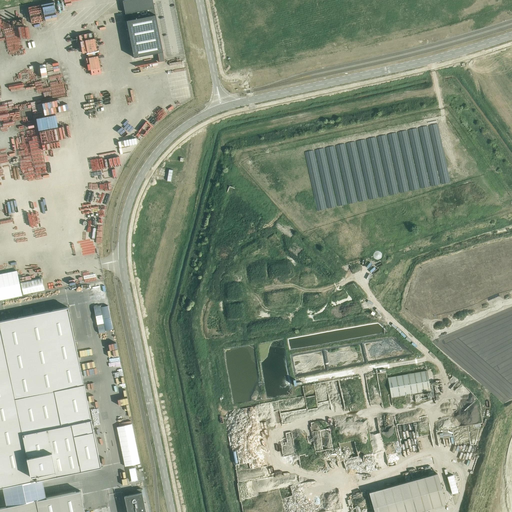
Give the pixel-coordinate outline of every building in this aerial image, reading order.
[(152,0),(122,0),(134,57),(162,52),(152,0)] [(8,17),(29,13),(28,7),(7,11),(8,17)] [(128,146),(124,150),(128,154),(132,150),(128,146)] [(73,193),(72,201),(74,210),(74,211),(74,213),(73,219),(74,223),(82,224),(86,223),(87,218),(86,213),(87,213),(88,210),(87,207),(88,202),(86,193),(84,193),(83,188),(83,187),(81,178),(79,177),(71,179),(71,182),(73,193)] [(99,189),(98,198),(106,199),(107,189),(99,189)] [(104,223),(108,201),(102,200),(98,222),(104,223)] [(57,217),(46,213),(41,225),(52,230),(57,217)] [(2,236),(0,236),(0,250),(2,251),(3,251),(5,252),(15,253),(20,253),(23,249),(20,248),(22,245),(23,235),(23,234),(23,229),(17,229),(17,233),(16,235),(4,234),(2,236)] [(42,230),(31,230),(31,245),(42,245),(42,230)] [(374,254),(378,260),(384,256),(380,250),(374,254)] [(373,271),(372,270),(368,273),(372,277),(381,269),(378,265),(375,267),(376,269),(373,271)] [(19,273),(0,276),(0,302),(23,298),(19,273)] [(78,278),(79,284),(100,279),(98,274),(78,278)] [(22,282),(25,294),(46,289),(44,278),(22,282)] [(102,305),(95,306),(97,315),(103,314),(105,322),(99,323),(100,332),(114,330),(110,305),(102,306),(102,305)] [(0,486),(37,479),(101,466),(84,384),(68,307),(0,321),(0,486)] [(387,378),(391,398),(431,391),(427,371),(387,378)] [(369,492),(374,511),(414,511),(445,503),(437,473),(369,492)] [(449,479),(452,493),(458,491),(455,478),(449,479)] [(145,511),(141,488),(123,492),(127,511),(145,511)] [(85,511),(81,491),(0,507),(0,511),(85,511)]
